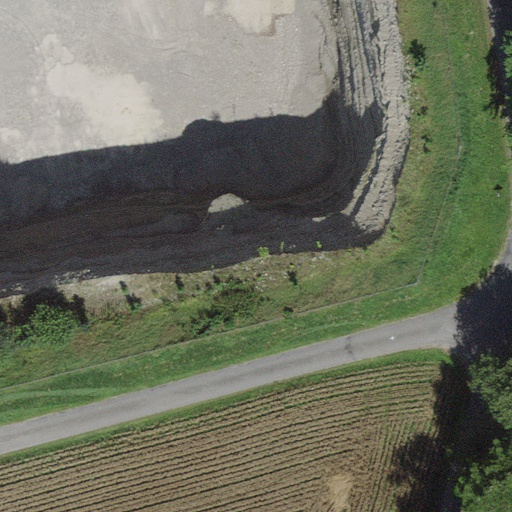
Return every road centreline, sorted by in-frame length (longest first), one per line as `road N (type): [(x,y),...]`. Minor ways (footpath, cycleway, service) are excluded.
road 1 (unclassified): [(0,425),(504,311)]
road 2 (unclassified): [(504,311),(448,511)]
